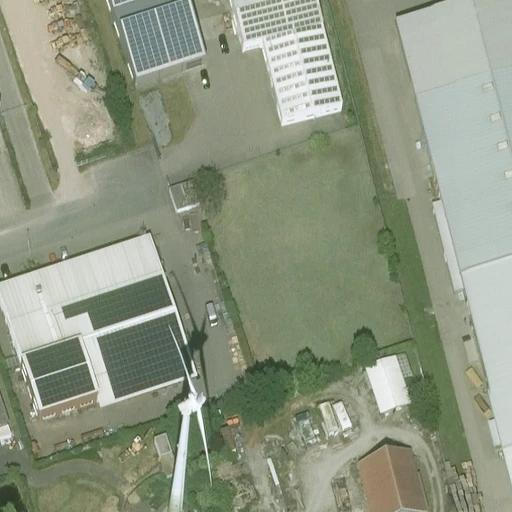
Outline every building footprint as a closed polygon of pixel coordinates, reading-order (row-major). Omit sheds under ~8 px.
[(182,0),(103,0),(132,88),(203,65),(182,0)] [(310,0),(227,0),(241,53),(260,48),(319,33),(310,0)] [(511,2),(396,32),(412,100),(511,74),(511,2)] [(319,33),(260,48),(279,128),(339,114),(319,33)] [(511,74),(412,100),(459,280),(511,268),(511,74)] [(190,181),(165,189),(172,213),(197,207),(190,181)] [(148,241),(0,289),(0,311),(36,421),(96,401),(99,411),(193,381),(148,241)] [(511,270),(462,283),(511,490),(511,270)] [(392,362),(365,371),(375,404),(402,396),(392,362)] [(159,442),(169,479),(182,476),(172,438),(159,442)] [(420,511),(406,454),(356,466),(368,511),(420,511)]
